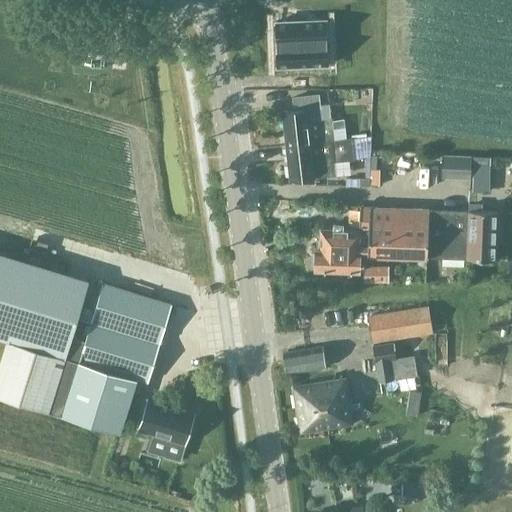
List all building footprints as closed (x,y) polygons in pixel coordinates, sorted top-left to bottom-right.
[(277,66),(325,63),(323,34),(306,35),(305,20),(275,22),(277,66)] [(285,144),(285,145),(333,140),(331,118),(321,119),(318,93),(291,96),(292,110),(281,111),(285,144)] [(351,138),(333,140),(285,145),(288,179),(336,175),(335,161),(353,159),(351,138)] [(471,155),(441,154),(440,178),(470,179),(471,155)] [(490,157),(472,156),(471,191),(489,192),(490,157)] [(369,178),(345,178),(345,187),(368,187),(369,178)] [(427,227),(427,221),(427,209),(360,205),(358,229),(357,245),(367,245),(366,254),(425,258),(427,227)] [(465,259),(467,210),(427,209),(427,221),(427,227),(425,258),(465,259)] [(497,211),(467,210),(465,259),(495,260),(497,211)] [(356,272),(357,245),(358,229),(321,227),(320,250),(314,250),(313,269),(356,272)] [(0,255),(0,339),(8,342),(9,340),(67,357),(73,338),(89,282),(0,255)] [(8,342),(0,368),(0,398),(122,434),(138,379),(151,383),(173,305),(103,285),(94,316),(83,313),(80,322),(92,325),(87,342),(73,338),(67,357),(9,340),(8,342)] [(426,310),(367,319),(371,345),(428,336),(430,336),(428,324),(426,310)] [(391,343),(371,346),(376,383),(415,377),(412,356),(394,359),(391,343)] [(286,373),(324,366),(320,346),(283,353),(286,373)] [(299,431),(348,424),(342,380),(293,386),(299,431)] [(415,416),(420,393),(409,391),(405,415),(415,416)] [(195,411),(146,397),(136,431),(185,446),(195,411)] [(427,498),(427,483),(401,482),(400,497),(427,498)]
